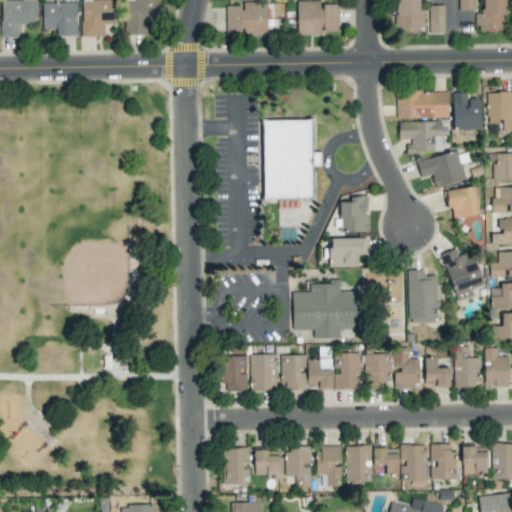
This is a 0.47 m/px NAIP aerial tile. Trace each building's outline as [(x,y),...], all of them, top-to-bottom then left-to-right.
[(0,0),(0,37),(17,37),(17,24),(36,24),(35,0),(0,0)] [(103,24),(114,24),(114,0),(103,0),(80,0),(80,36),(103,37),(103,24)] [(156,0),(122,0),(124,35),(145,34),(145,24),(157,23),(156,0)] [(394,0),(395,32),(423,32),(422,9),(418,9),(418,0),(394,0)] [(457,0),(458,11),(473,10),(472,0),(457,0)] [(505,0),(481,0),(482,11),(474,11),(474,31),(506,31),(505,0)] [(295,1),(296,36),(319,35),(319,31),(337,31),(336,4),(320,4),(320,1),(295,1)] [(41,29),(55,29),(55,36),(76,36),(76,2),(41,2),(41,29)] [(266,35),(265,2),(242,2),(242,6),(224,6),(225,35),(266,35)] [(427,6),(428,33),(443,33),(443,5),(427,6)] [(447,118),(446,90),(394,92),(395,119),(447,118)] [(479,129),(478,98),(466,98),(466,92),(451,92),(452,130),(479,129)] [(485,92),(486,123),(500,123),(500,131),(511,131),(511,92),(485,92)] [(262,198),(311,198),(311,166),(319,165),(319,152),(311,152),(310,119),(261,120),(262,198)] [(440,121),(397,122),(397,141),(405,141),(405,153),(440,152),(440,121)] [(415,161),(419,177),(430,174),(434,188),(465,180),(458,150),(415,161)] [(491,180),(511,179),(511,152),(485,154),(485,162),(491,162),(491,180)] [(476,186),(443,190),(446,209),(450,208),(451,217),(479,214),(476,186)] [(511,186),(498,187),(498,198),(489,198),(490,212),(511,211),(511,186)] [(366,196),(348,196),(348,202),(339,202),(339,232),(365,232),(366,196)] [(511,218),(496,218),(497,232),(490,232),(490,244),(511,243),(511,218)] [(365,238),(327,238),(327,267),(357,267),(356,254),(365,254),(365,238)] [(482,285),(472,253),(458,257),(455,248),(439,253),(455,301),(473,296),(470,289),(482,285)] [(511,251),(495,252),(495,262),(488,262),(488,277),(511,276),(511,251)] [(435,276),(423,276),(423,270),(405,270),(406,322),(434,321),(434,306),(436,306),(435,276)] [(291,330),(312,330),(312,338),(338,338),(338,329),(358,329),(359,291),(338,291),(338,279),(328,279),(328,284),(308,284),(308,292),(291,292),(291,330)] [(488,309),(511,308),(511,283),(498,283),(498,288),(488,288),(488,309)] [(491,339),(511,338),(511,312),(500,313),(500,326),(491,326),(491,339)] [(468,347),(453,346),(451,387),(476,388),(477,358),(468,357),(468,347)] [(363,354),(363,388),(390,388),(418,387),(417,358),(407,359),(406,348),(391,348),(391,353),(363,354)] [(507,386),(506,356),(496,356),(496,348),(482,348),(483,387),(507,386)] [(331,359),(305,359),(306,389),(358,388),(358,353),(331,353),(331,359)] [(248,354),(248,390),(274,391),(274,354),(248,354)] [(305,355),(280,355),(279,390),(304,390),(305,355)] [(245,356),(220,356),(220,384),(224,384),(224,391),(244,392),(245,356)] [(448,385),(448,367),(436,368),(435,357),(422,358),(423,386),(448,385)] [(428,444),(429,480),(453,479),(452,443),(428,444)] [(511,479),(511,443),(490,443),(490,479),(511,479)] [(338,445),(314,446),(315,474),(325,474),(325,487),(339,486),(338,445)] [(369,445),(343,446),(344,483),(370,482),(369,445)] [(425,480),(424,445),(399,445),(399,480),(425,480)] [(308,486),(309,447),(285,446),(284,477),(294,477),(293,486),(308,486)] [(461,474),(486,474),(485,446),(460,447),(461,474)] [(222,484),(247,484),(247,466),(247,448),(221,448),(222,484)] [(371,449),(371,465),(384,465),(384,475),(397,474),(396,448),(371,449)] [(277,450),(252,451),(253,476),(278,476),(277,450)] [(511,511),(511,493),(477,495),(478,511),(511,511)] [(386,511),(438,511),(441,505),(410,498),(408,506),(389,502),(386,511)] [(229,503),(229,511),(259,511),(259,502),(229,503)]
